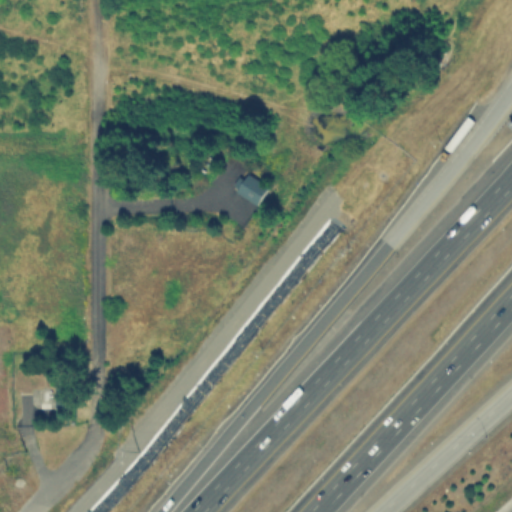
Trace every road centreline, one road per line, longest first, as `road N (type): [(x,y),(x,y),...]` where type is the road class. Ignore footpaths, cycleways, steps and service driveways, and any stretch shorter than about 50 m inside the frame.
road 1 (motorway): [(511,183),(201,511)]
road 2 (motorway): [(511,86),(254,399)]
road 3 (motorway): [(307,511),(511,291)]
road 4 (motorway): [(377,511),(511,390)]
road 5 (motorway): [(254,399),(175,511)]
